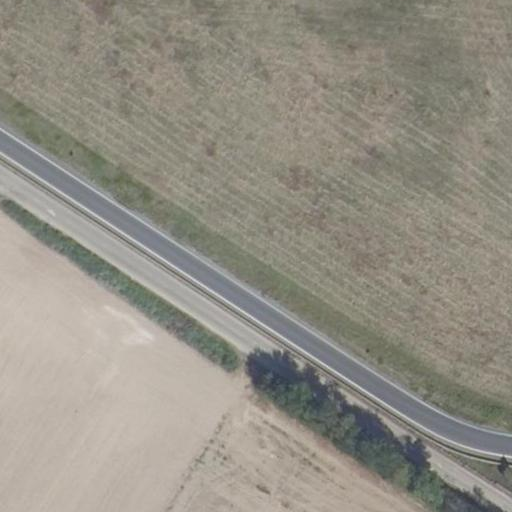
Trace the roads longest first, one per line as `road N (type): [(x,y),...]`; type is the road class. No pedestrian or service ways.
road 1 (unclassified): [(0,178),(511,510)]
road 2 (trunk): [(0,141),(409,410),(465,438),(511,449)]
